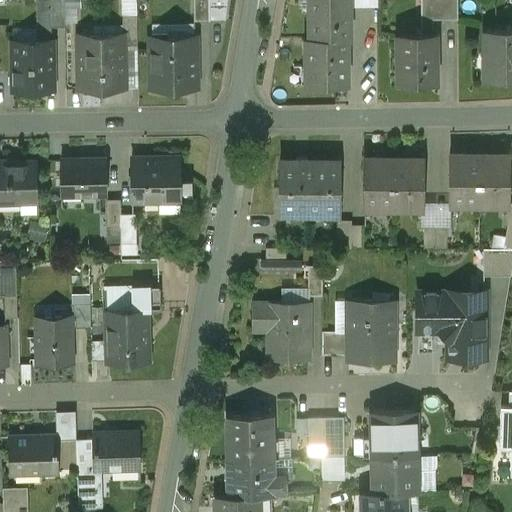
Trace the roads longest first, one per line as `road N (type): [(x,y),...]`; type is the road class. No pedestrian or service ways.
road 1 (residential): [(469,394),(432,385),(191,392)]
road 2 (residential): [(191,392),(238,122)]
road 3 (residential): [(511,115),(238,122)]
road 4 (residential): [(238,122),(0,124)]
road 5 (residential): [(191,392),(0,397)]
road 6 (residential): [(238,122),(258,0)]
road 7 (residential): [(171,511),(191,392)]
